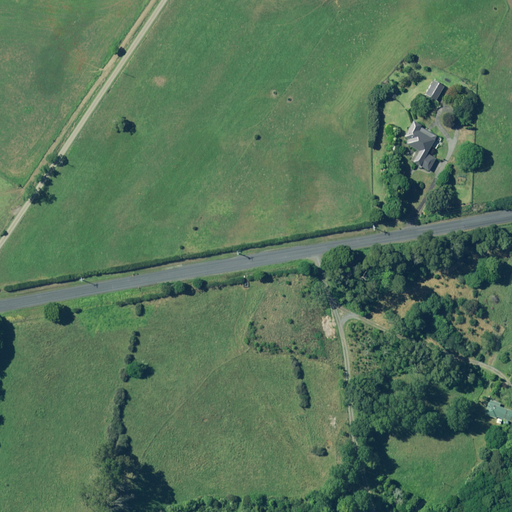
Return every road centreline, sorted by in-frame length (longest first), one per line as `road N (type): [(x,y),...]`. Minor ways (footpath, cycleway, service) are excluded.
road 1 (unclassified): [(511,215),(0,305)]
road 2 (unclassified): [(0,243),(160,0)]
